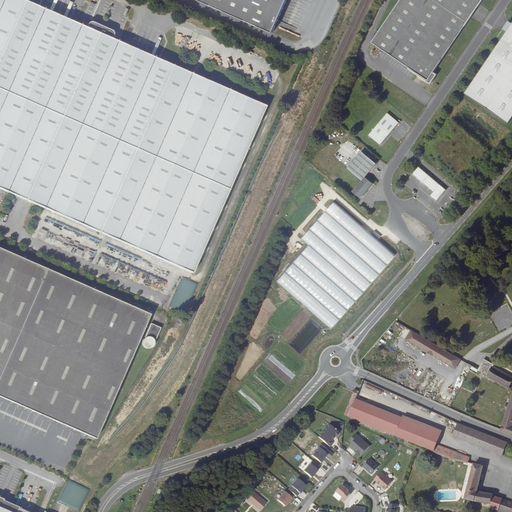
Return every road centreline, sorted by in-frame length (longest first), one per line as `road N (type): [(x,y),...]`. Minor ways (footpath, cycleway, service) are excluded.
road 1 (tertiary): [(324,363),(256,434),(130,477),(96,511)]
road 2 (tertiary): [(104,511),(139,481),(274,432),(333,373)]
road 3 (unclassified): [(505,0),(390,168),(385,183),(395,202)]
road 4 (tertiary): [(346,366),(511,439)]
road 5 (unknown): [(335,0),(322,26),(303,39),(194,0)]
